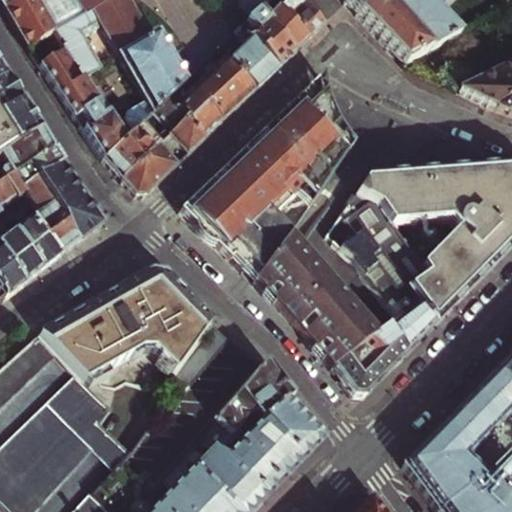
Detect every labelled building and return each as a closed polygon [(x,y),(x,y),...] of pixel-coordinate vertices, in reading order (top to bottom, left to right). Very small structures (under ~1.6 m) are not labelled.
[(0,0),(0,6),(4,12),(24,0),(0,0)] [(27,52),(53,36),(31,0),(24,0),(4,12),(15,32),(27,52)] [(137,130),(143,124),(163,104),(181,87),(184,84),(156,36),(148,40),(125,0),(31,0),(53,36),(65,55),(81,81),(100,68),(81,39),(99,28),(143,104),(123,115),(122,121),(131,135),(137,130)] [(238,12),(248,23),(252,20),(257,15),(272,0),(243,0),(238,6),(238,12)] [(295,0),(288,0),(275,13),(305,44),(315,35),(321,29),(295,0)] [(339,0),(353,15),(356,19),(375,0),(339,0)] [(375,0),(356,19),(383,46),(404,69),(412,65),(411,63),(460,35),(437,13),(449,0),(375,0)] [(252,20),(289,59),(300,49),(305,44),(275,13),(265,23),(257,15),(252,20)] [(255,58),(272,76),(278,70),(285,63),(289,59),(252,20),(248,23),(234,37),(240,43),(248,43),(259,54),(255,58)] [(53,36),(27,52),(39,70),(65,55),(53,36)] [(214,56),(252,95),(266,82),(272,76),(255,58),(259,54),(248,43),(240,43),(234,37),(214,56)] [(81,81),(65,55),(39,70),(48,83),(73,122),(87,113),(97,107),(81,81)] [(188,94),(181,87),(163,104),(181,123),(201,145),(220,126),(245,102),(252,95),(214,56),(194,75),(200,82),(188,94)] [(511,74),(506,60),(445,91),(477,107),(492,114),(511,120),(511,74)] [(1,71),(0,69),(0,158),(39,132),(32,122),(21,103),(1,71)] [(214,249),(250,286),(272,261),(286,241),(287,240),(271,222),(282,212),(285,215),(289,211),(295,208),(304,200),(311,205),(357,136),(353,132),(348,132),(342,130),(340,131),(333,123),(316,104),(296,102),(265,132),(179,214),(194,229),(195,232),(198,235),(203,241),(206,244),(214,249)] [(168,136),(181,123),(163,104),(143,124),(147,129),(154,122),(168,136)] [(101,164),(122,144),(97,107),(87,113),(73,122),(79,131),(80,133),(101,164)] [(201,145),(181,123),(168,136),(155,149),(118,184),(134,201),(143,200),(163,181),(174,171),(160,154),(170,144),(185,160),(193,152),(201,145)] [(137,130),(131,135),(122,144),(101,164),(116,181),(118,184),(155,149),(137,130)] [(39,132),(0,158),(0,161),(6,170),(0,173),(0,178),(3,184),(16,176),(20,174),(52,153),(50,150),(45,141),(39,132)] [(52,153),(20,174),(25,182),(18,187),(21,192),(34,184),(61,167),(60,165),(57,161),(52,153)] [(65,173),(61,167),(34,184),(76,246),(101,227),(100,225),(76,190),(65,173)] [(405,293),(433,329),(480,281),(511,249),(511,171),(368,181),(353,202),(371,213),(423,280),(405,293)] [(68,253),(76,246),(34,184),(21,192),(18,187),(15,183),(18,181),(16,176),(3,184),(16,202),(19,206),(27,201),(39,217),(31,223),(58,261),(68,253)] [(3,184),(0,186),(0,212),(16,202),(3,184)] [(396,325),(383,334),(405,357),(422,340),(433,329),(405,293),(423,280),(371,213),(353,202),(337,222),(356,237),(339,258),(396,325)] [(0,244),(0,257),(22,289),(34,279),(44,272),(53,264),(58,261),(31,223),(16,234),(15,233),(0,244)] [(272,261),(250,286),(267,302),(273,307),(277,312),(293,330),(330,372),(375,340),(286,241),(272,261)] [(0,296),(4,303),(13,296),(22,289),(0,257),(0,296)] [(38,340),(60,363),(81,384),(83,386),(141,353),(154,357),(174,378),(210,329),(161,278),(146,277),(132,286),(55,330),(38,340)] [(210,329),(174,378),(171,383),(188,394),(227,344),(218,337),(210,329)] [(375,340),(330,372),(343,390),(350,400),(361,401),(385,377),(405,357),(383,334),(375,340)] [(38,340),(0,373),(0,414),(60,363),(38,340)] [(475,460),(511,419),(511,354),(400,469),(415,489),(432,511),(446,511),(488,482),(475,460)] [(281,384),(266,366),(198,441),(208,451),(215,456),(254,418),(260,424),(284,406),(292,400),(281,384)] [(83,386),(81,384),(0,454),(0,505),(6,511),(35,511),(90,452),(111,475),(121,464),(128,457),(97,426),(111,407),(101,397),(97,401),(83,386)] [(304,427),(284,406),(260,424),(222,463),(215,456),(208,451),(189,472),(229,511),(254,511),(283,483),(321,444),(304,427)] [(229,511),(189,472),(178,462),(150,493),(121,464),(111,475),(90,499),(103,511),(229,511)] [(511,464),(488,482),(446,511),(511,511),(511,503),(511,501),(511,464)] [(103,511),(90,499),(77,511),(103,511)] [(375,511),(368,503),(359,511),(375,511)]
